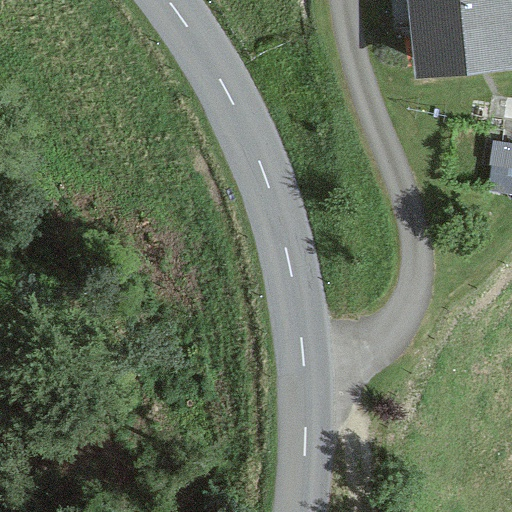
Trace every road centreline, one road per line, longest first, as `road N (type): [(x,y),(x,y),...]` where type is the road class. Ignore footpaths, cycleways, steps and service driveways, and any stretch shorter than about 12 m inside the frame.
road 1 (track): [(346,0),(417,257),(412,296),(394,328),(367,352),(306,380),(348,429),(366,511)]
road 2 (tertiary): [(166,0),(211,61),(270,188),(306,380),(300,511)]
